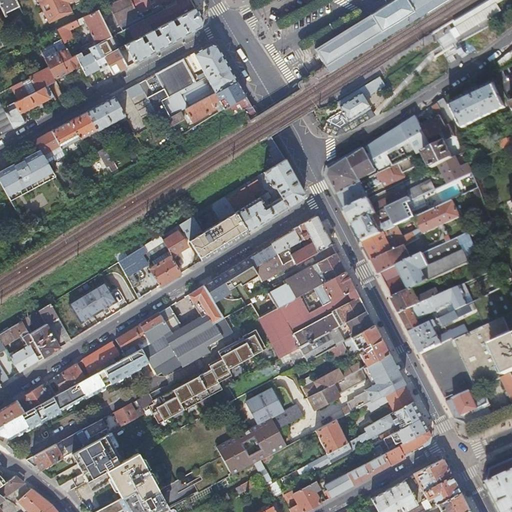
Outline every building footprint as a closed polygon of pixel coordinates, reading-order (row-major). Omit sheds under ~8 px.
[(5,13),(19,6),(16,0),(0,0),(0,4),(6,16),(5,13)] [(41,0),(43,3),(48,12),(51,19),(52,22),(75,11),(72,3),(76,2),(74,0),(41,0)] [(118,0),(109,4),(119,23),(166,0),(118,0)] [(191,0),(185,0),(175,5),(129,28),(133,35),(135,40),(196,8),(193,3),(191,0)] [(390,0),(387,2),(383,5),(377,9),(314,47),(325,64),(415,9),(418,7),(420,6),(423,4),(429,0),(390,0)] [(418,7),(415,9),(325,64),(328,70),(442,0),(429,0),(423,4),(420,6),(418,7)] [(503,10),(499,3),(503,0),(489,0),(454,22),(457,27),(452,30),(456,38),(462,34),(474,27),(482,22),(503,10)] [(203,19),(196,8),(135,40),(125,45),(134,63),(200,27),(201,23),(203,19)] [(108,38),(112,36),(99,9),(59,29),(65,42),(74,38),(69,29),(85,22),(97,44),(103,41),(108,38)] [(133,35),(129,28),(112,36),(108,38),(112,46),(133,35)] [(109,54),(103,41),(97,44),(92,47),(89,48),(91,52),(100,68),(109,64),(105,56),(109,54)] [(89,48),(92,47),(89,43),(78,48),(81,52),(89,48)] [(215,92),(237,80),(217,46),(210,44),(193,53),(201,68),(204,72),(215,92)] [(461,52),(464,50),(461,44),(458,46),(455,48),(459,53),(461,52)] [(81,65),(78,58),(76,55),(72,56),(68,47),(58,52),(62,61),(68,72),(81,65)] [(114,74),(128,66),(119,48),(109,54),(105,56),(109,64),(114,74)] [(511,64),(511,49),(493,65),(496,72),(511,64)] [(62,61),(58,52),(45,59),(49,68),(54,79),(68,72),(62,61)] [(100,68),(91,52),(78,58),(81,65),(86,75),(100,68)] [(215,92),(204,72),(197,76),(196,74),(192,76),(191,74),(201,68),(193,53),(155,73),(157,75),(153,77),(151,76),(145,79),(153,94),(154,93),(160,104),(153,108),(139,82),(127,89),(149,128),(186,108),(215,93),(215,92)] [(54,79),(49,68),(44,70),(39,73),(23,81),(26,88),(33,84),(37,91),(48,85),(54,96),(58,104),(65,100),(54,79)] [(145,79),(139,82),(153,108),(160,104),(154,93),(153,94),(145,79)] [(219,99),(225,109),(241,99),(246,96),(237,80),(215,92),(215,93),(186,108),(193,121),(217,108),(214,102),(219,99)] [(461,127),(505,107),(494,83),(450,103),(461,127)] [(4,108),(14,128),(28,120),(27,118),(24,119),(22,114),(54,96),(48,85),(37,91),(4,108)] [(328,119),(322,124),(323,124),(325,126),(327,128),(330,130),(335,131),(339,131),(343,130),(347,128),(373,112),(361,92),(339,106),(347,119),(344,121),(345,122),(335,125),(334,122),(328,119)] [(51,130),(61,148),(96,130),(97,131),(126,115),(115,96),(51,130)] [(246,96),(241,99),(246,108),(244,109),(251,120),(258,115),(251,106),(246,96)] [(446,118),(449,125),(455,136),(456,136),(459,134),(452,120),(453,117),(444,98),(437,102),(446,118)] [(217,108),(220,112),(225,109),(219,99),(214,102),(217,108)] [(3,108),(0,102),(0,131),(2,135),(14,128),(4,108),(3,108)] [(455,136),(449,125),(446,126),(443,120),(446,118),(437,102),(432,105),(437,116),(421,125),(416,115),(366,147),(380,172),(414,156),(424,151),(445,141),(455,136)] [(43,155),(45,158),(47,158),(49,161),(64,152),(61,148),(51,130),(34,139),(43,155)] [(285,159),(271,136),(263,141),(270,152),(277,164),(285,159)] [(456,136),(455,136),(445,141),(453,157),(455,156),(460,154),(463,153),(456,136)] [(453,157),(445,141),(424,151),(432,167),(439,164),(453,157)] [(110,166),(112,171),(118,168),(106,147),(98,151),(107,168),(110,166)] [(377,171),(364,148),(353,155),(331,169),(330,172),(329,175),(338,193),(361,181),(360,179),(377,171)] [(412,199),(472,171),(469,164),(464,152),(463,153),(460,154),(465,165),(461,167),(455,156),(453,157),(439,164),(444,176),(409,192),(408,190),(396,195),(395,193),(372,204),(369,198),(346,209),(348,211),(354,223),(406,197),(410,195),(412,199)] [(22,168),(36,193),(46,187),(45,183),(55,177),(45,158),(43,155),(25,165),(26,166),(22,168)] [(418,165),(414,156),(380,172),(361,181),(338,193),(342,200),(346,209),(369,198),(365,190),(381,182),(383,187),(405,177),(402,172),(418,165)] [(302,196),(303,192),(299,184),(290,167),(285,159),(277,164),(225,196),(236,214),(248,232),(263,222),(301,199),(302,196)] [(0,179),(2,182),(12,201),(22,196),(24,199),(36,193),(22,168),(16,171),(15,170),(0,178),(0,179)] [(83,185),(88,194),(95,190),(90,182),(83,185)] [(190,242),(236,214),(225,196),(179,224),(189,240),(190,242)] [(358,232),(363,241),(395,226),(392,219),(386,222),(384,218),(410,205),(406,197),(354,223),(358,232)] [(377,269),(380,273),(411,259),(405,245),(408,244),(408,243),(420,238),(419,235),(460,216),(453,199),(409,220),(414,231),(404,235),(398,225),(395,226),(363,241),(364,244),(374,262),(377,269)] [(248,232),(236,214),(190,242),(202,260),(226,245),(248,232)] [(496,235),(501,248),(511,242),(511,235),(503,215),(493,221),(496,235)] [(271,244),(277,253),(254,268),(258,274),(262,282),(321,249),(326,258),(336,253),(333,248),(331,244),(327,236),(320,223),(316,216),(293,229),(293,230),(274,241),(271,244)] [(179,224),(160,236),(163,241),(177,232),(184,242),(189,240),(179,224)] [(490,238),(484,225),(468,232),(474,245),(490,238)] [(163,241),(171,256),(177,253),(187,247),(184,242),(177,232),(163,241)] [(118,262),(133,287),(138,285),(132,274),(152,261),(153,263),(154,263),(155,265),(149,269),(151,272),(149,274),(154,282),(156,281),(160,286),(164,283),(180,273),(171,257),(171,256),(163,241),(160,236),(118,262)] [(428,251),(422,254),(427,266),(464,249),(459,237),(432,249),(428,251)] [(277,253),(271,244),(268,245),(248,258),(254,268),(277,253)] [(427,281),(477,259),(471,246),(464,249),(427,266),(422,254),(411,259),(380,273),(389,291),(392,297),(413,288),(427,281)] [(313,289),(345,271),(340,261),(336,253),(326,258),(307,268),(285,281),(287,285),(295,299),(302,294),(313,289)] [(239,282),(241,285),(258,274),(254,268),(248,258),(204,285),(214,301),(231,291),(229,288),(239,282)] [(322,306),(354,288),(350,281),(346,274),(345,271),(313,289),(322,306)] [(477,286),(474,279),(440,295),(400,313),(403,318),(409,329),(410,332),(422,327),(418,319),(466,296),(465,292),(477,286)] [(116,301),(104,282),(68,304),(80,323),(116,301)] [(232,332),(223,318),(214,301),(204,285),(188,295),(201,317),(182,328),(168,307),(159,312),(164,320),(143,333),(149,343),(142,348),(148,361),(155,374),(161,371),(163,375),(165,375),(166,376),(209,352),(206,346),(232,332)] [(277,308),(295,299),(287,285),(269,294),(277,308)] [(298,348),(366,311),(362,304),(356,291),(354,288),(322,306),(312,312),(302,294),(295,299),(277,308),(258,318),(279,358),(298,348)] [(400,313),(440,295),(437,288),(421,295),(421,296),(421,297),(419,298),(413,288),(392,297),(394,300),(400,313)] [(57,317),(50,304),(28,317),(35,330),(29,334),(43,358),(54,351),(60,348),(46,324),(57,317)] [(326,350),(373,325),(369,318),(366,311),(298,348),(306,361),(326,350)] [(459,318),(456,311),(439,318),(442,325),(459,318)] [(139,325),(143,333),(164,320),(159,312),(148,319),(139,325)] [(501,377),(504,375),(490,346),(511,335),(511,332),(504,316),(469,332),(454,339),(463,359),(476,388),(479,386),(501,377)] [(27,331),(21,321),(0,334),(0,339),(6,349),(19,373),(34,363),(38,361),(29,346),(24,349),(14,354),(10,347),(11,347),(9,342),(17,337),(27,331)] [(454,339),(469,332),(465,324),(438,337),(434,327),(437,326),(435,321),(422,327),(410,332),(411,334),(414,338),(421,352),(425,350),(451,337),(453,339),(454,339)] [(140,348),(142,348),(149,343),(143,333),(139,325),(135,327),(115,340),(125,356),(136,351),(133,346),(138,343),(140,348)] [(373,325),(326,350),(332,360),(345,353),(345,351),(343,347),(350,343),(354,350),(356,348),(357,349),(360,347),(361,349),(358,351),(365,365),(388,353),(384,346),(380,339),(376,331),(373,325)] [(157,423),(222,389),(218,382),(231,375),(228,369),(265,348),(255,329),(242,336),(243,337),(217,351),(221,357),(208,364),(210,369),(151,401),(153,404),(148,406),(157,423)] [(40,359),(43,358),(29,334),(27,331),(17,337),(24,349),(29,346),(38,361),(40,359)] [(511,372),(511,371),(511,335),(490,346),(504,375),(511,372)] [(119,353),(112,341),(82,360),(87,372),(99,366),(101,370),(115,362),(112,357),(119,353)] [(24,412),(0,424),(0,433),(10,437),(29,427),(29,428),(61,411),(61,409),(85,396),(86,397),(105,386),(103,382),(109,379),(111,383),(137,368),(137,367),(148,361),(142,348),(140,348),(136,351),(125,356),(115,362),(101,370),(93,374),(89,376),(85,378),(70,387),(61,391),(55,395),(24,412)] [(306,398),(313,411),(339,396),(338,394),(360,382),(371,376),(375,384),(372,386),(372,387),(368,389),(369,389),(348,400),(353,410),(362,406),(403,383),(399,376),(396,368),(388,353),(365,365),(362,367),(350,374),(306,398)] [(76,363),(85,378),(89,376),(87,372),(82,360),(76,363)] [(66,380),(70,387),(85,378),(76,363),(61,373),(66,380)] [(360,363),(348,369),(350,374),(362,367),(360,363)] [(306,398),(350,374),(348,369),(340,374),(337,369),(301,388),(306,398)] [(504,375),(501,377),(511,400),(511,374),(511,372),(504,375)] [(58,385),(61,391),(70,387),(66,380),(58,385)] [(17,400),(24,412),(55,395),(54,395),(46,382),(26,394),(17,400)] [(393,412),(413,401),(411,397),(408,392),(405,387),(403,383),(362,406),(366,413),(370,411),(370,412),(379,407),(379,406),(387,401),(393,412)] [(479,386),(476,388),(446,401),(452,412),(455,418),(461,421),(468,423),(491,413),(479,386)] [(247,401),(259,423),(279,413),(267,391),(247,401)] [(148,394),(136,400),(141,408),(141,410),(148,406),(153,404),(151,401),(148,394)] [(0,424),(24,412),(17,400),(8,406),(0,410),(0,424)] [(402,428),(421,417),(416,408),(413,401),(393,412),(364,429),(365,429),(366,432),(362,434),(356,438),(358,441),(360,439),(361,442),(398,422),(402,428)] [(121,427),(144,414),(141,410),(141,408),(135,412),(130,403),(114,412),(121,427)] [(216,447),(232,475),(285,446),(276,429),(301,415),(295,404),(279,413),(259,423),(216,447)] [(401,439),(402,443),(427,429),(423,421),(421,417),(402,428),(399,429),(399,430),(394,432),(381,439),(352,455),(355,460),(377,448),(378,451),(401,439)] [(72,453),(106,435),(109,433),(102,419),(26,459),(35,466),(37,465),(38,468),(40,470),(62,458),(58,451),(65,447),(69,454),(72,453)] [(327,453),(347,442),(335,420),(315,430),(327,453)] [(398,445),(384,453),(390,465),(397,460),(411,453),(410,450),(417,446),(419,448),(429,443),(429,439),(430,435),(427,429),(402,443),(398,445)] [(379,436),(381,439),(394,432),(393,430),(390,432),(389,431),(379,436)] [(109,433),(106,435),(114,450),(120,447),(112,432),(109,433)] [(81,485),(107,471),(108,470),(108,469),(121,462),(114,450),(106,435),(72,453),(83,473),(72,479),(77,487),(81,485)] [(358,441),(356,438),(347,442),(327,453),(308,464),(312,472),(335,459),(336,460),(356,449),(354,446),(361,442),(360,439),(358,441)] [(107,471),(121,498),(133,491),(139,501),(160,490),(140,452),(121,462),(108,469),(108,470),(107,471)] [(390,465),(384,453),(346,473),(352,485),(353,485),(371,475),(390,465)] [(437,504),(460,492),(453,480),(447,467),(442,458),(413,473),(414,474),(423,491),(428,499),(433,497),(437,504)] [(487,482),(511,469),(511,458),(510,459),(490,468),(489,474),(487,482)] [(511,511),(511,469),(487,482),(503,511),(511,511)] [(352,485),(346,473),(325,485),(330,495),(327,496),(328,498),(352,485)] [(9,492),(23,482),(15,475),(5,482),(0,485),(0,511),(1,511),(0,510),(0,499),(4,495),(5,495),(9,492)] [(254,485),(251,479),(240,485),(244,491),(254,485)] [(418,504),(405,479),(389,488),(371,498),(379,511),(398,511),(397,509),(399,508),(401,510),(402,509),(404,511),(418,504)] [(303,511),(320,503),(314,490),(319,488),(315,481),(292,493),(297,503),(288,508),(290,511),(303,511)] [(267,484),(272,495),(279,492),(275,482),(267,484)] [(57,511),(52,504),(37,493),(31,488),(18,500),(20,503),(18,505),(24,511),(26,509),(29,511),(57,511)] [(121,498),(93,511),(116,511),(123,509),(124,511),(161,511),(169,508),(160,490),(139,501),(133,491),(121,498)] [(233,499),(228,491),(221,496),(225,503),(233,499)] [(463,511),(469,509),(465,503),(462,496),(460,492),(437,504),(441,511),(463,511)] [(422,511),(432,507),(428,499),(422,502),(423,504),(408,511),(422,511)]
